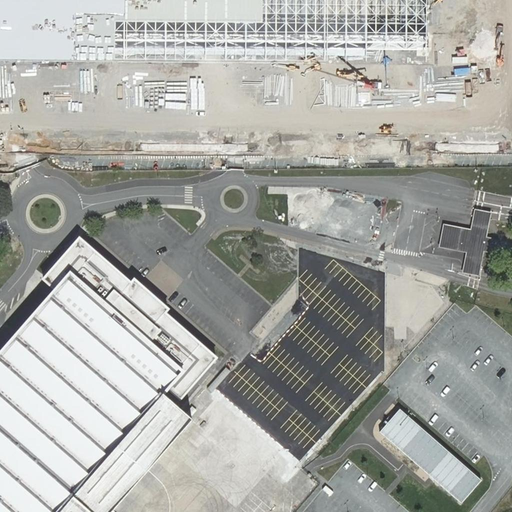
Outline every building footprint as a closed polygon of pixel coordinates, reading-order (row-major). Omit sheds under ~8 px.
[(428,0),(0,0),(0,60),(428,63),(428,0)] [(474,209),(473,217),(490,220),(491,212),(474,209)] [(470,229),(444,224),(439,248),(466,253),(464,265),(481,268),(486,243),(490,220),(473,217),(470,229)] [(0,511),(109,511),(147,468),(191,417),(166,394),(168,390),(181,401),(217,360),(79,240),(42,282),(55,292),(0,354),(0,511)] [(463,269),(462,273),(480,276),(480,272),(481,268),(464,265),(463,269)] [(482,480),(400,407),(379,431),(461,503),(482,480)]
